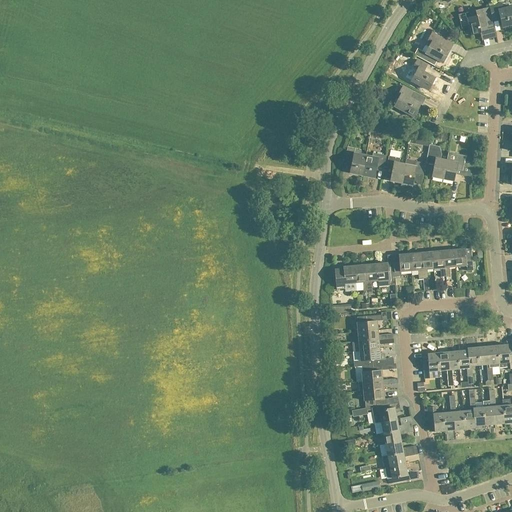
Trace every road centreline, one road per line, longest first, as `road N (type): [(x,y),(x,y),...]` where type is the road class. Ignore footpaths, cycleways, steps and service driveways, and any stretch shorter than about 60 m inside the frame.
road 1 (unclassified): [(337,509),(314,353),(325,208)]
road 2 (residential): [(433,499),(402,325),(416,308),(498,300)]
road 3 (unclassified): [(325,208),(333,133),(411,0)]
road 4 (residential): [(325,208),(387,202),(484,213)]
road 5 (residential): [(484,213),(496,85)]
